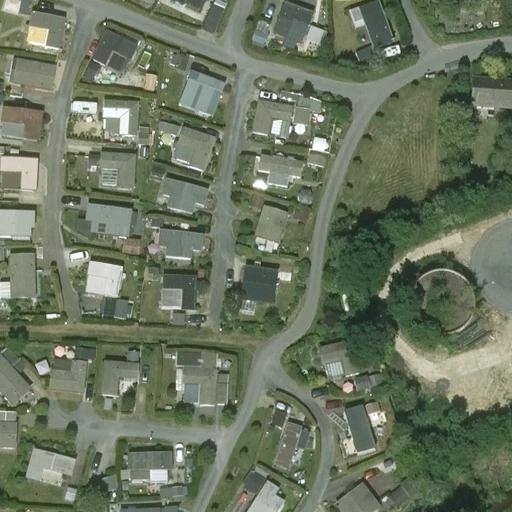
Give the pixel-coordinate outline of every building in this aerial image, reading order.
[(165,0),(164,3),(179,8),(183,0),(165,0)] [(374,4),(356,9),(371,52),(389,45),(374,4)] [(309,17),(280,7),(268,36),(282,40),(288,20),(306,27),(309,17)] [(61,22),(28,15),(25,30),(46,35),(43,50),(57,53),(61,22)] [(303,38),(317,44),(322,33),(308,27),(303,38)] [(127,65),(133,50),(102,33),(87,64),(101,70),(108,55),(127,65)] [(52,69),(13,62),(9,86),(48,94),(52,69)] [(144,87),(146,75),(132,72),(129,83),(144,87)] [(221,87),(188,75),(176,106),(210,119),(221,87)] [(511,94),(511,85),(472,82),(471,107),(511,110),(511,94)] [(133,105),(99,103),(99,120),(119,120),(118,140),(132,140),(133,105)] [(290,108),(254,103),(248,135),(265,140),(268,122),(287,123),(290,108)] [(38,115),(0,109),(0,125),(21,128),(19,143),(35,144),(38,115)] [(211,141),(180,131),(174,147),(192,152),(186,171),(200,176),(211,141)] [(132,158),(97,155),(95,171),(116,173),(114,192),(129,192),(132,158)] [(0,159),(0,173),(17,175),(18,193),(32,193),(34,162),(0,159)] [(298,165),(258,159),(256,175),(296,180),(298,165)] [(205,193),(164,182),(158,198),(167,201),(163,212),(189,220),(192,208),(201,210),(205,193)] [(128,213),(85,207),(82,224),(90,225),(88,238),(114,241),(115,228),(125,229),(128,213)] [(283,217),(261,210),(251,243),(273,250),(283,217)] [(29,215),(0,214),(0,239),(8,241),(8,232),(29,233),(29,215)] [(199,238),(156,234),(153,250),(164,251),(162,260),(189,264),(189,255),(198,256),(199,238)] [(31,258),(6,258),(7,299),(32,299),(31,258)] [(120,272),(85,265),(82,295),(114,303),(120,272)] [(275,273),(241,269),(236,306),(269,309),(275,273)] [(470,319),(473,307),(470,294),(462,283),(451,276),(438,274),(426,277),(415,284),(408,295),(406,308),(408,321),(416,331),(427,338),(440,341),(453,338),(463,330),(470,319)] [(192,279),(159,278),(159,292),(180,293),(179,314),(190,314),(192,279)] [(10,345),(1,352),(29,391),(39,384),(10,345)] [(345,345),(314,352),(319,369),(338,365),(340,377),(354,374),(345,345)] [(27,392),(0,363),(0,399),(10,410),(27,392)] [(84,366),(69,365),(68,376),(47,373),(44,393),(79,397),(84,366)] [(135,369),(100,365),(96,399),(113,400),(114,382),(133,385),(135,369)] [(212,374),(179,373),(179,387),(197,388),(197,407),(214,409),(212,374)] [(12,427),(0,425),(0,452),(11,453),(12,427)] [(282,428),(271,465),(286,471),(298,434),(282,428)] [(30,453),(22,481),(35,484),(38,472),(68,479),(72,466),(30,453)] [(168,456),(124,457),(124,475),(169,474),(168,456)] [(263,486),(247,511),(264,511),(276,494),(263,486)] [(359,487),(334,507),(337,511),(374,511),(377,510),(359,487)]
